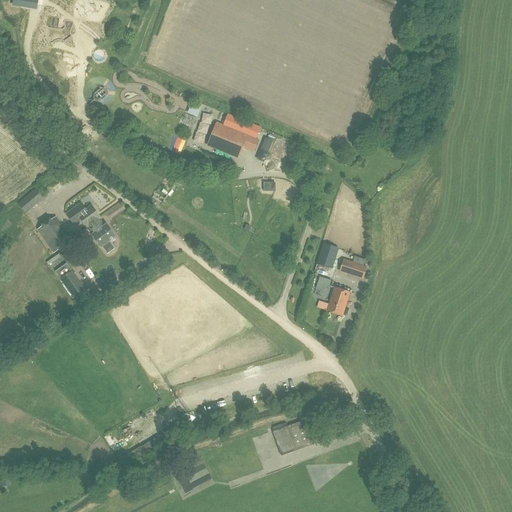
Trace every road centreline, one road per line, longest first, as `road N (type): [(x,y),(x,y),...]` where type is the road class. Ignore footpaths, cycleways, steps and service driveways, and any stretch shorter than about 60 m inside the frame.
road 1 (track): [(323,365),(316,347),(80,164)]
road 2 (residential): [(415,511),(341,372)]
